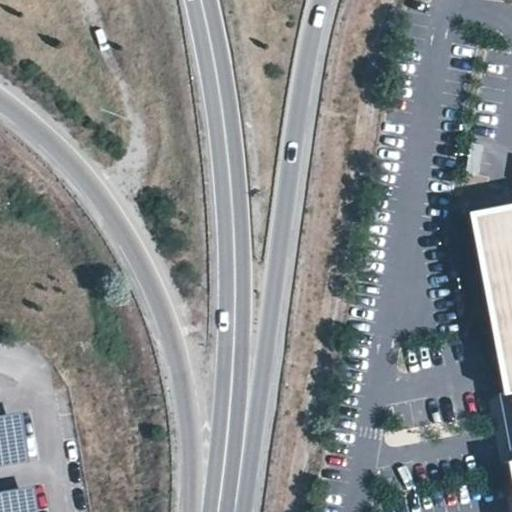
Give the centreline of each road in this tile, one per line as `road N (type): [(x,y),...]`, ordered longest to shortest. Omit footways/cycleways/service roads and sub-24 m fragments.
road 1 (primary): [(239,511),(293,144),(324,0)]
road 2 (primary): [(0,99),(100,196),(148,275),(179,355),(193,511)]
road 3 (tertiary): [(231,511),(244,331),(231,206)]
road 4 (tertiary): [(231,206),(208,511)]
road 5 (tertiary): [(207,32),(231,206)]
